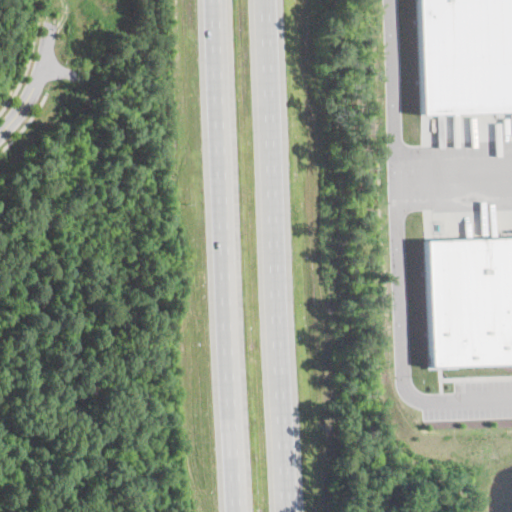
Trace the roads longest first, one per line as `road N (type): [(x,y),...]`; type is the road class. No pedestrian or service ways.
road 1 (motorway): [(294,511),(272,0)]
road 2 (motorway): [(212,0),(234,511)]
